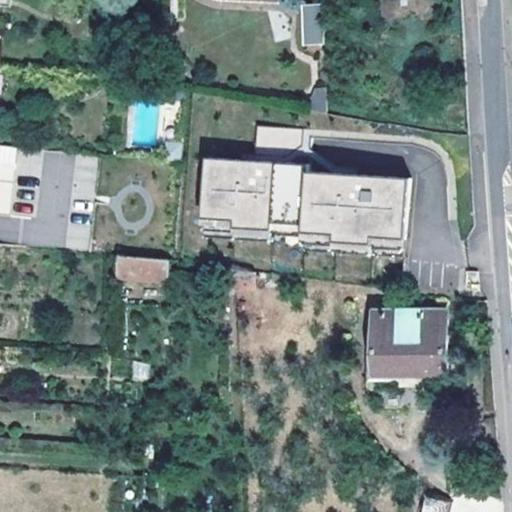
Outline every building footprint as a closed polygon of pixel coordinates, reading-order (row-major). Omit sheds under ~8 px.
[(325,39),(322,4),(305,5),(308,41),(325,39)] [(330,110),(329,86),(319,86),(313,107),(330,110)] [(242,141),(240,158),(284,161),(285,143),(264,142),(242,141)] [(281,235),(282,230),(309,232),(313,174),(314,164),(284,161),(240,158),(208,156),(203,224),(230,226),(230,231),(281,235)] [(343,161),(341,178),(386,182),(387,170),(388,164),(366,162),(366,163),(343,161)] [(408,255),(411,255),(415,184),(386,182),(341,178),(313,174),(309,232),(306,232),(305,247),(332,249),(332,254),(383,258),(383,253),(408,255)] [(305,247),(306,232),(282,230),(281,235),(230,231),(230,226),(203,224),(202,239),(305,247)] [(407,267),(408,255),(383,253),(383,258),(332,254),(332,249),(308,247),(307,260),(407,267)] [(171,276),(173,257),(159,255),(135,254),(124,253),(122,271),(171,276)] [(448,370),(447,309),(377,309),(378,370),(402,370),(448,370)] [(402,370),(378,370),(378,382),(402,382),(402,370)] [(449,511),(451,501),(423,497),(420,511),(449,511)]
